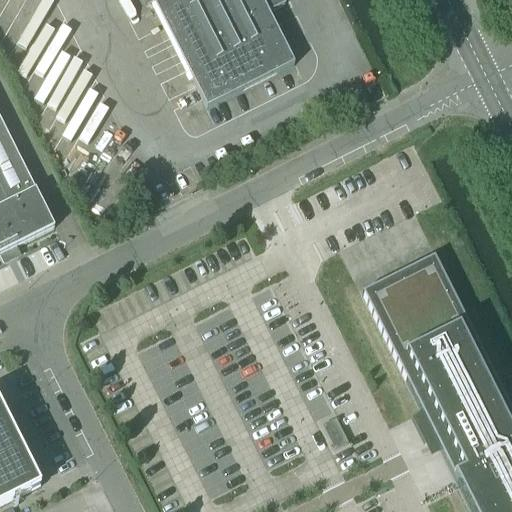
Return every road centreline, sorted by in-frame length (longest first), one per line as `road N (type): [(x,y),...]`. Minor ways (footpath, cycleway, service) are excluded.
road 1 (unclassified): [(38,305),(493,84)]
road 2 (unclassified): [(137,511),(38,305)]
road 3 (unknown): [(97,277),(0,101)]
